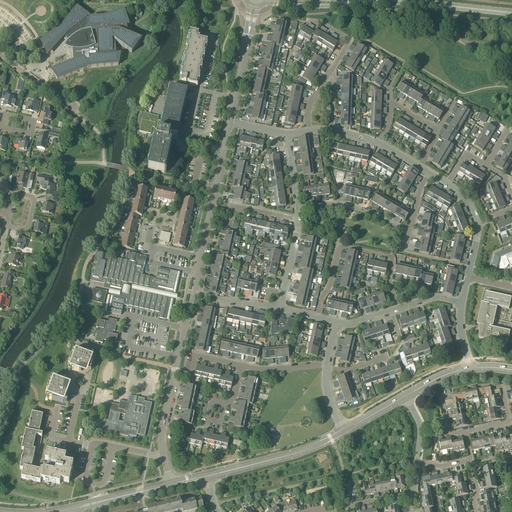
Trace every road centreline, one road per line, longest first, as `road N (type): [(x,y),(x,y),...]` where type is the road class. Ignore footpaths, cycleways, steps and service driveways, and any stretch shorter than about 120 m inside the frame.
road 1 (residential): [(316,317),(341,246),(390,257),(398,308)]
road 2 (tertiary): [(511,12),(361,3)]
road 3 (tertiary): [(206,476),(294,454),(343,430)]
